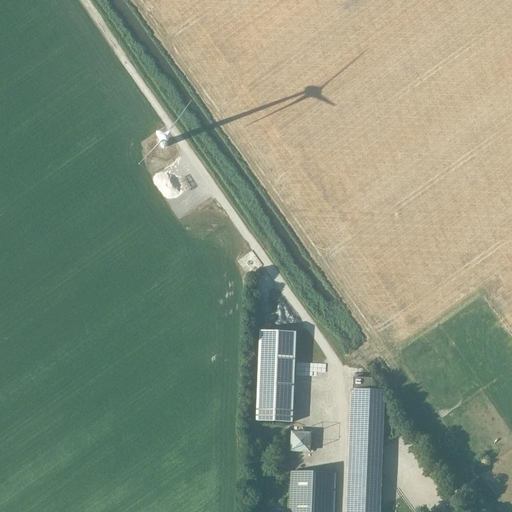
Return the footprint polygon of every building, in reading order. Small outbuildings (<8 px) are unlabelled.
[(260,331),(256,421),(292,423),(296,333),(260,331)] [(372,379),(354,378),(354,388),(371,388),(372,379)] [(355,389),(355,392),(353,392),(347,511),(381,511),(386,390),(355,389)] [(292,431),(291,452),(311,454),(312,433),(292,431)] [(335,511),(337,474),(292,471),(289,511),(335,511)]
